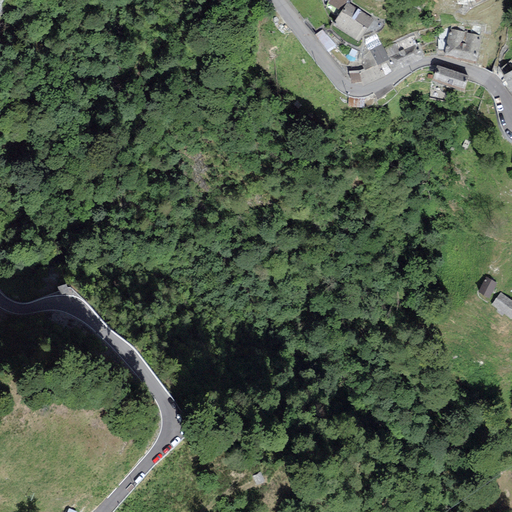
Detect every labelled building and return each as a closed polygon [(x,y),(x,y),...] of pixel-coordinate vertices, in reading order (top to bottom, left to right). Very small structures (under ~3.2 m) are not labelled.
[(347,1),(345,0),(325,0),(328,1),(327,3),(341,11),(347,2),(347,1)] [(374,19),(347,2),(341,11),(334,21),(336,22),(333,26),(359,42),(374,19)] [(482,37),(449,29),(443,55),(475,62),(482,37)] [(417,45),(399,52),(395,43),(384,48),(394,71),(423,59),(417,45)] [(389,60),(381,44),(370,50),(377,66),(380,64),(389,60)] [(377,66),(370,50),(362,53),(361,65),(364,69),(359,71),(349,71),(351,83),(361,82),(362,86),(385,76),(380,64),(377,66)] [(468,76),(436,65),(431,81),(463,92),(468,76)] [(511,69),(502,76),(511,91),(511,69)] [(348,97),(347,107),(364,108),(365,98),(348,97)] [(478,292),(489,298),(497,283),(486,277),(478,292)] [(511,318),(511,301),(500,292),(491,305),(497,310),(495,311),(502,316),(503,314),(511,320),(511,318)]
